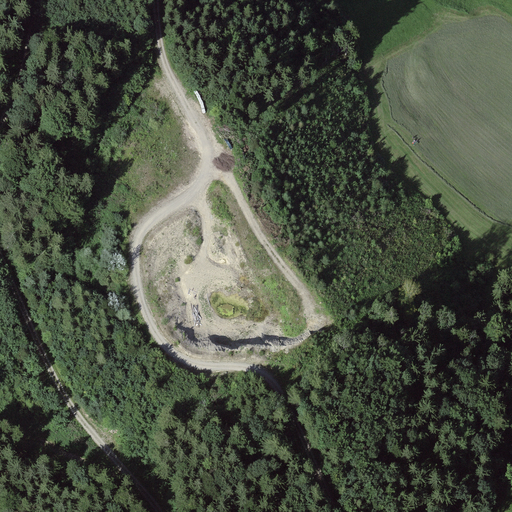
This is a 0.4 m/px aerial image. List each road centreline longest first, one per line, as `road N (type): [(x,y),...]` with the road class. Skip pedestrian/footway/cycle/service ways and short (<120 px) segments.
road 1 (track): [(154,0),(161,58),(210,130),(232,197),(253,349),(332,511)]
road 2 (track): [(0,257),(62,399),(158,511)]
road 3 (track): [(39,0),(27,62),(0,125)]
